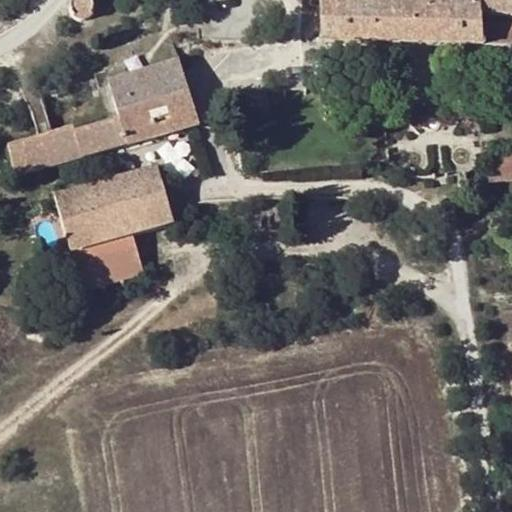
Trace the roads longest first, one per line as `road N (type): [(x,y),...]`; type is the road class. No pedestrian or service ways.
road 1 (track): [(0,451),(76,363),(130,328),(170,274),(212,252),(343,241),(422,281),(457,337)]
road 2 (track): [(457,337),(488,511)]
